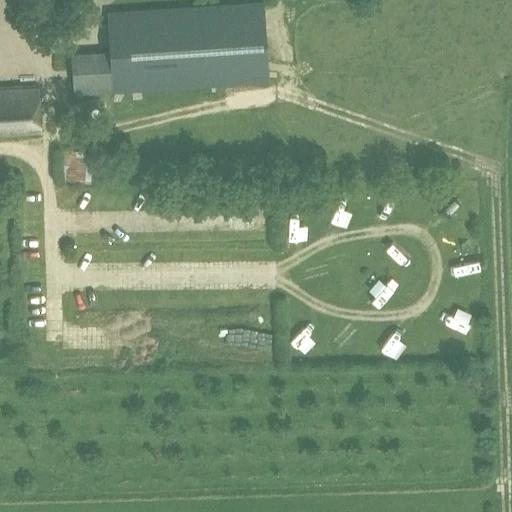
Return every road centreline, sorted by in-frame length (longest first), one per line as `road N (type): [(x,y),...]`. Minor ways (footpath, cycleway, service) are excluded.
road 1 (track): [(294,290),(339,312),(418,307),(436,280),(427,235),(352,235),(270,275)]
road 2 (track): [(495,193),(504,479)]
road 3 (track): [(50,223),(269,220)]
road 4 (track): [(51,278),(270,275)]
road 5 (track): [(50,130),(88,136),(261,99)]
road 6 (track): [(33,153),(47,184),(53,342)]
road 7 (track): [(19,49),(41,68),(46,96),(50,130),(33,153)]
